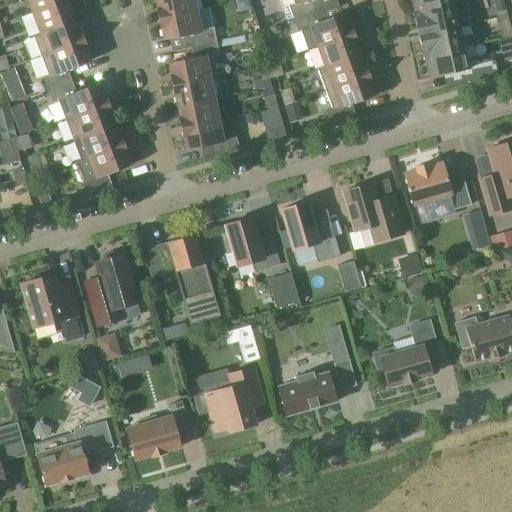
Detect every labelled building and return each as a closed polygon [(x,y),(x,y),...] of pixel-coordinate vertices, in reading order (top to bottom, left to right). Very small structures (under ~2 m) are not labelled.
[(26,0),(32,13),(66,0),(26,0)] [(75,20),(67,0),(66,0),(32,13),(39,33),(33,35),(33,36),(75,20)] [(155,0),(157,8),(156,8),(158,18),(196,10),(194,0),(155,0)] [(294,18),(316,10),(312,0),(279,0),(287,21),(294,18)] [(413,13),(413,14),(454,5),(452,0),(411,0),(414,13),(413,13)] [(413,14),(418,35),(459,26),(456,15),(468,12),(466,2),(454,5),(413,14)] [(189,34),(192,46),(215,42),(213,29),(201,31),(196,10),(158,18),(160,28),(161,28),(164,40),(189,34)] [(306,51),(317,47),(353,33),(350,24),(349,24),(344,13),(320,22),(316,10),(294,18),(306,51)] [(79,30),(75,20),(33,36),(41,56),(84,39),(80,30),(79,30)] [(418,35),(422,56),(463,47),(475,45),(473,35),(461,38),(459,26),(418,35)] [(353,33),(317,47),(324,66),(317,69),(318,69),(360,54),(356,43),(357,43),(353,33)] [(87,49),(84,39),(41,56),(48,76),(43,78),(48,90),(71,81),(66,70),(91,61),(86,50),(87,49)] [(170,75),(172,85),(217,76),(213,56),(218,55),(215,42),(192,46),(194,58),(169,63),(171,75),(170,75)] [(463,47),(422,56),(423,57),(424,57),(429,78),(467,69),(469,81),(498,75),(495,61),(466,59),(463,47)] [(325,90),(368,74),(365,64),(363,65),(360,54),(318,69),(325,90)] [(4,56),(0,57),(0,70),(8,69),(4,56)] [(278,62),(268,65),(272,78),(282,75),(278,62)] [(272,78),(268,65),(259,68),(263,80),(272,78)] [(368,74),(325,90),(332,109),(327,111),(331,123),(355,116),(350,104),(375,95),(371,84),(372,83),(368,74)] [(221,97),(217,76),(172,85),(174,95),(175,95),(177,106),(214,99),(221,97)] [(65,120),(108,104),(105,94),(104,94),(99,83),(75,92),(71,81),(48,90),(53,102),(58,101),(65,119),(65,120)] [(284,104),(293,102),(290,89),(280,91),(284,104)] [(268,110),(277,107),(273,95),(264,97),(268,110)] [(219,120),(214,99),(177,106),(180,117),(179,118),(181,128),(219,120)] [(112,113),(108,104),(65,120),(73,140),(115,124),(111,114),(112,113)] [(231,118),(219,120),(181,128),(183,138),(184,137),(186,149),(200,146),(203,160),(238,150),(235,137),(231,118)] [(87,158),(124,144),(120,134),(119,135),(115,124),(73,140),(73,141),(80,161),(87,158)] [(27,135),(17,137),(21,150),(31,147),(27,135)] [(21,150),(17,137),(8,140),(11,153),(21,150)] [(507,196),(511,195),(511,142),(488,150),(495,175),(480,180),(490,214),(511,208),(507,196)] [(127,153),(124,144),(87,158),(95,177),(83,181),(87,194),(111,187),(106,174),(130,165),(126,154),(127,153)] [(33,178),(42,175),(38,163),(29,165),(33,178)] [(454,210),(471,205),(463,178),(447,182),(442,163),(429,166),(428,163),(415,167),(416,170),(403,174),(412,205),(449,194),(454,210)] [(16,183),(25,181),(22,168),(13,171),(16,183)] [(373,243),(403,234),(392,196),(377,200),(372,183),(343,191),(354,232),(369,227),(373,243)] [(318,262),(340,255),(331,226),(316,230),(307,201),(281,209),(293,250),(312,244),(318,262)] [(471,249),(490,244),(481,209),(462,214),(471,249)] [(254,271),(280,264),(273,240),(259,244),(252,218),(225,225),(236,266),(252,262),(254,271)] [(494,247),(511,244),(511,230),(492,233),(494,247)] [(196,234),(166,242),(190,325),(220,316),(196,234)] [(117,307),(136,302),(131,283),(135,282),(128,260),(125,261),(123,255),(117,256),(113,252),(103,255),(101,261),(96,262),(100,278),(85,282),(97,325),(120,319),(117,307)] [(160,252),(144,257),(150,279),(166,274),(160,252)] [(354,262),(338,267),(346,294),(362,290),(354,262)] [(33,328),(60,320),(66,341),(84,336),(71,291),(59,294),(53,274),(20,284),(33,328)] [(292,275),(268,281),(276,309),(299,303),(292,275)] [(0,347),(11,350),(0,311),(0,347)] [(491,359),(502,356),(502,354),(511,350),(511,315),(476,326),(474,318),(455,323),(462,349),(470,346),(474,362),(491,357),(491,359)] [(423,351),(437,348),(429,321),(409,326),(415,347),(394,354),(392,348),(372,354),(377,370),(382,368),(388,387),(402,382),(403,383),(416,380),(415,379),(430,374),(423,351)] [(249,326),(235,330),(239,344),(253,339),(249,326)] [(116,333),(98,338),(103,360),(121,356),(116,333)] [(341,390),(356,386),(348,359),(333,363),(336,375),(329,377),(327,372),(314,376),(312,372),(295,377),(296,381),(277,387),(286,416),(336,402),(333,391),(340,389),(341,390)] [(253,367),(227,375),(226,369),(188,380),(198,416),(209,413),(214,433),(227,429),(228,432),(255,425),(251,408),(263,405),(253,367)] [(100,388),(74,374),(67,387),(80,394),(77,401),(89,408),(100,388)] [(175,429),(188,425),(181,401),(168,405),(171,416),(156,420),(155,416),(139,420),(141,425),(126,429),(134,460),(150,455),(151,457),(164,453),(164,451),(180,446),(175,429)] [(83,455),(111,447),(105,423),(74,431),(78,443),(63,447),(60,438),(33,445),(44,485),(61,481),(61,482),(72,478),(72,477),(88,473),(83,455)] [(0,484),(4,483),(0,468),(0,461),(9,459),(5,447),(20,443),(15,424),(5,427),(0,428),(0,484)]
